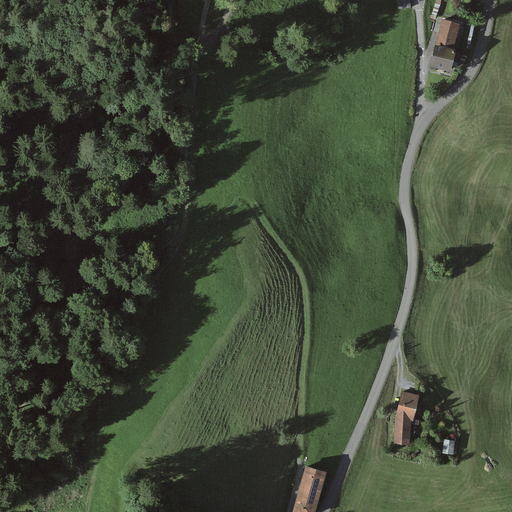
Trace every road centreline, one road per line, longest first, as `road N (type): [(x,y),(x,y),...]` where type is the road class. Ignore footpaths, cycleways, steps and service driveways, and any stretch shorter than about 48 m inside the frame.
road 1 (residential): [(490,0),(470,82),(422,118),(406,183),(406,292),(392,344),(319,511)]
road 2 (track): [(200,52),(179,238)]
